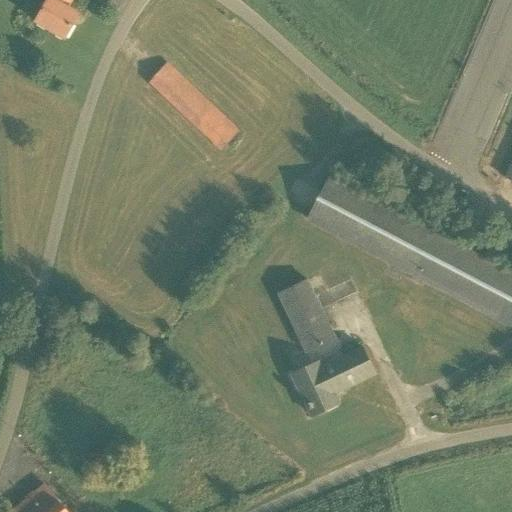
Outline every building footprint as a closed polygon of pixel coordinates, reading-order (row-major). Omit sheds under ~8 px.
[(49,0),(36,22),(64,38),(79,13),(68,7),(71,0),(49,0)] [(222,150),(229,143),(232,146),(240,139),(236,135),(238,132),(166,63),(149,81),(222,150)] [(511,273),(328,178),(307,218),(511,325),(511,273)] [(305,353),(336,339),(308,278),(277,292),(305,353)] [(375,374),(367,356),(362,345),(322,364),(320,359),(292,373),(312,417),(339,404),(334,393),(375,374)] [(66,511),(45,486),(35,493),(32,492),(26,497),(27,500),(12,511),(66,511)]
